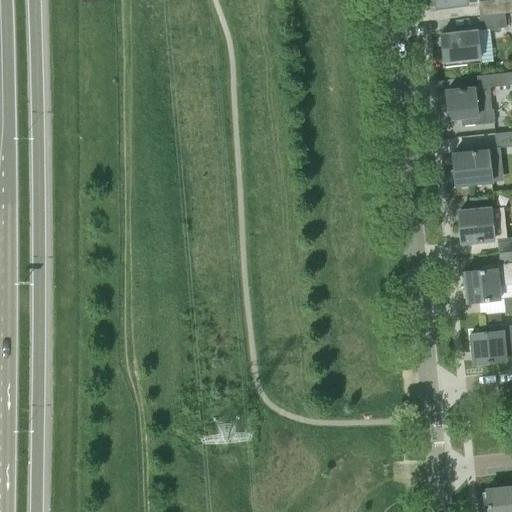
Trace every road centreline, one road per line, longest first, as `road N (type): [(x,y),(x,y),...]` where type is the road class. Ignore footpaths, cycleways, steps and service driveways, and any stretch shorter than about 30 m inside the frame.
road 1 (primary): [(37,511),(36,0)]
road 2 (residential): [(430,390),(390,0)]
road 3 (primary): [(0,58),(0,257)]
